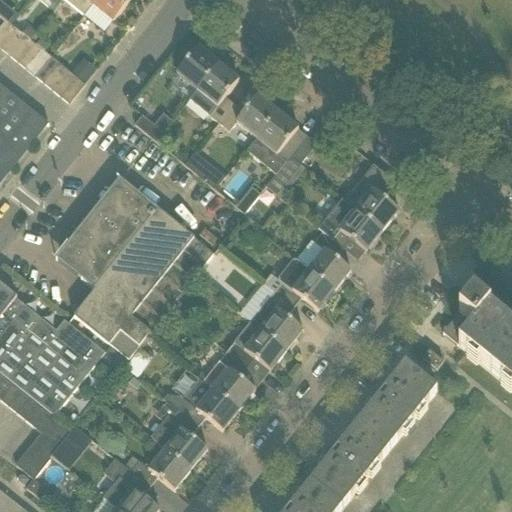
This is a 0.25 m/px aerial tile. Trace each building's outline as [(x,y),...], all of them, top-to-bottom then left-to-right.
[(93,8),(99,0),(65,0),(64,2),(64,3),(85,19),(93,8)] [(99,0),(93,8),(114,25),(134,0),(99,0)] [(0,35),(8,25),(0,18),(0,35)] [(0,35),(0,51),(1,52),(17,32),(8,25),(0,35)] [(29,29),(22,37),(25,39),(31,44),(37,36),(29,29)] [(1,52),(9,59),(25,39),(22,37),(17,32),(1,52)] [(9,59),(18,66),(34,46),(31,44),(25,39),(9,59)] [(41,42),(36,48),(43,53),(45,55),(49,49),(41,42)] [(18,66),(27,73),(43,53),(37,49),(34,46),(18,66)] [(199,51),(177,77),(197,93),(219,67),(199,51)] [(43,53),(27,73),(35,80),(51,60),(45,55),(43,53)] [(35,80),(44,87),(60,67),(51,60),(35,80)] [(71,76),(77,81),(85,87),(95,75),(81,64),(71,76)] [(44,87),(52,93),(69,74),(68,73),(60,67),(44,87)] [(197,93),(190,103),(219,127),(235,107),(226,100),(240,84),(219,67),(197,93)] [(69,74),(52,93),(61,101),(77,81),(71,76),(69,74)] [(70,108),(86,88),(85,87),(77,81),(61,101),(70,108)] [(0,187),(48,128),(48,129),(49,128),(0,87),(0,187)] [(278,116),(258,99),(245,115),(235,107),(219,127),(229,135),(237,126),(257,141),(257,142),(278,116)] [(257,142),(257,141),(247,154),(277,178),(291,160),(292,160),(308,140),(278,116),(257,142)] [(143,119),(135,128),(156,144),(172,124),(164,117),(155,129),(143,119)] [(318,148),(308,140),(292,160),(301,168),(318,148)] [(196,178),(207,165),(195,155),(185,169),(196,178)] [(357,214),(383,236),(400,214),(390,207),(403,192),(375,169),(375,170),(376,171),(363,187),(372,195),(357,214)] [(129,364),(213,258),(120,182),(98,209),(96,208),(83,224),(85,226),(56,262),(96,294),(75,320),(129,364)] [(328,218),(337,205),(323,196),(315,208),(328,218)] [(244,200),(235,211),(245,218),(253,208),(244,200)] [(350,242),(367,256),(383,236),(357,214),(343,203),(319,233),(322,236),(342,252),(350,242)] [(335,295),(352,274),(335,261),(342,252),(322,236),(315,246),(324,253),(309,273),(308,274),(335,295)] [(302,302),(319,315),(335,295),(308,274),(309,273),(296,263),(295,264),(294,263),(279,281),(280,283),(280,284),(282,285),(274,296),(294,311),(302,302)] [(0,376),(4,380),(12,386),(21,393),(29,400),(38,407),(46,413),(55,420),(105,358),(121,371),(122,372),(128,364),(111,351),(106,357),(92,346),(65,324),(57,334),(17,303),(18,302),(0,287),(0,376)] [(274,296),(266,306),(251,325),(288,354),(304,334),(287,320),(294,311),(274,296)] [(511,332),(490,314),(491,313),(474,299),(443,337),(511,392),(511,332)] [(254,362),(271,375),(288,354),(251,325),(227,355),(247,371),(254,362)] [(137,381),(153,361),(140,352),(125,371),(137,381)] [(444,365),(429,354),(423,362),(438,374),(444,365)] [(240,414),(256,394),(239,380),(247,371),(227,355),(203,385),(213,392),(212,393),(240,414)] [(390,453),(438,394),(406,368),(358,428),(390,453)] [(174,392),(184,400),(198,384),(187,376),(174,392)] [(0,384),(0,401),(12,386),(4,380),(0,384)] [(141,386),(133,380),(129,386),(137,392),(141,386)] [(206,422),(223,435),(240,414),(212,393),(213,392),(203,385),(200,382),(183,404),(179,400),(169,398),(165,403),(167,404),(199,431),(206,422)] [(0,401),(0,405),(7,411),(21,393),(12,386),(0,401)] [(15,417),(29,400),(21,393),(7,411),(15,417)] [(38,407),(29,400),(15,417),(23,424),(38,407)] [(163,425),(151,441),(153,442),(153,443),(155,445),(165,453),(192,474),(208,453),(192,440),(199,431),(167,404),(161,412),(174,422),(168,429),(163,425)] [(23,424),(32,431),(46,413),(38,407),(23,424)] [(32,431),(40,438),(58,452),(72,434),(46,413),(32,431)] [(342,511),(343,511),(390,453),(358,428),(311,487),(342,511)] [(58,452),(51,460),(69,474),(92,445),(75,431),(72,434),(58,452)] [(58,452),(40,438),(34,446),(51,460),(58,452)] [(51,460),(34,446),(27,454),(45,468),(51,460)] [(158,481),(175,495),(192,474),(165,453),(149,472),(139,465),(132,475),(151,490),(158,481)] [(45,468),(27,454),(21,462),(39,476),(45,468)] [(133,460),(125,469),(132,475),(139,465),(133,460)] [(32,484),(34,482),(39,476),(21,462),(14,470),(32,484)] [(115,511),(158,511),(144,500),(151,490),(132,475),(124,484),(119,481),(103,502),(115,511)] [(29,483),(23,478),(19,483),(24,488),(29,483)] [(32,484),(27,492),(47,508),(54,498),(34,482),(32,484)] [(342,511),(311,487),(290,511),(342,511)]
